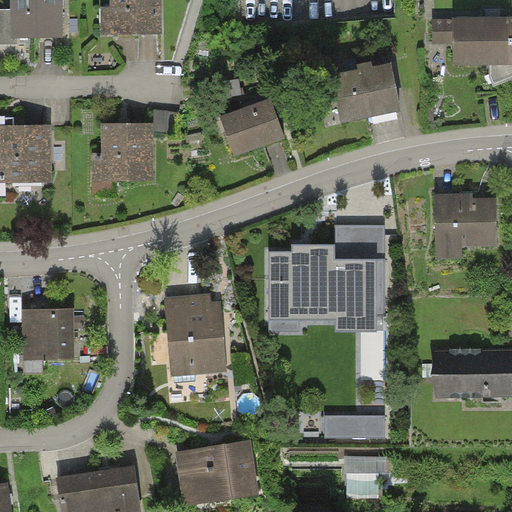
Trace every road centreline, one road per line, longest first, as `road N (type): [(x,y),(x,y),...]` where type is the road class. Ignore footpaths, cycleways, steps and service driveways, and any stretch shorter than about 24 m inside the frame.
road 1 (residential): [(511,151),(366,172),(119,253)]
road 2 (residential): [(119,253),(121,383),(112,400),(73,433),(0,440)]
road 3 (residential): [(0,90),(170,87)]
